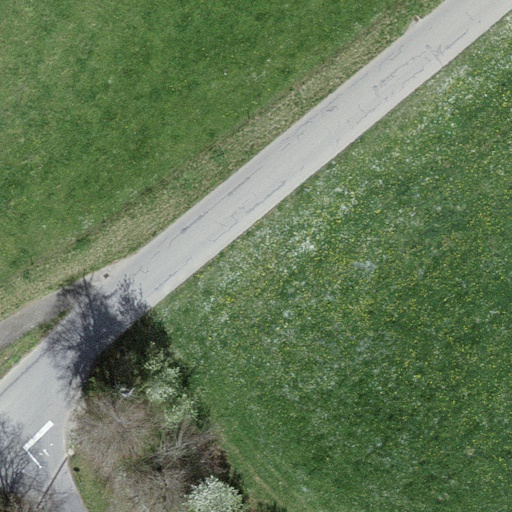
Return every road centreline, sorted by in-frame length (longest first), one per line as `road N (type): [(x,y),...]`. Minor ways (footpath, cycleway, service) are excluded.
road 1 (unclassified): [(491,0),(143,286),(8,411)]
road 2 (track): [(0,335),(80,290),(143,286)]
